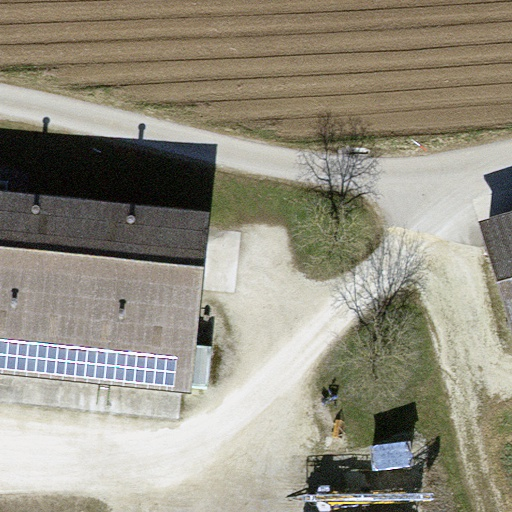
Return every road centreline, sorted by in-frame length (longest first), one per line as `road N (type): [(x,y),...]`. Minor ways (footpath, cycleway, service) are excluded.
road 1 (residential): [(511,155),(410,178),(292,166),(0,99)]
road 2 (track): [(498,511),(410,178)]
